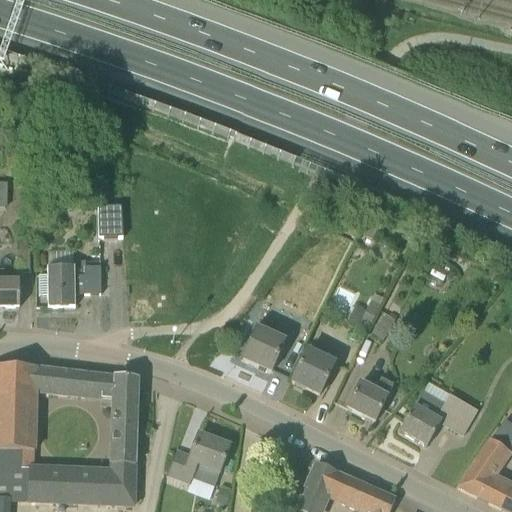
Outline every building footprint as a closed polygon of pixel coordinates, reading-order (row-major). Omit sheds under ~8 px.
[(22,170),(25,147),(7,144),(4,168),(22,170)] [(121,212),(102,214),(104,239),(123,238),(121,212)] [(362,235),(372,239),(377,229),(366,224),(362,235)] [(18,275),(30,275),(29,244),(17,244),(18,275)] [(85,269),(85,264),(73,264),(73,270),(47,270),(47,280),(37,280),(37,300),(47,300),(47,310),(75,310),(75,294),(84,293),(84,298),(101,297),(100,269),(85,269)] [(0,284),(0,310),(19,310),(19,284),(0,284)] [(367,333),(382,300),(374,296),(358,328),(367,333)] [(381,343),(394,321),(384,315),(371,337),(381,343)] [(271,374),(284,344),(288,337),(259,324),(242,362),(271,374)] [(320,398),(335,367),(306,353),(291,384),(320,398)] [(102,404),(103,379),(37,371),(0,369),(0,511),(10,511),(11,504),(134,508),(136,433),(113,432),(112,476),(75,475),(77,403),(102,404)] [(113,432),(136,433),(138,383),(103,379),(102,404),(102,409),(114,409),(113,432)] [(374,425),(393,387),(381,381),(375,393),(360,386),(347,412),(374,425)] [(453,427),(462,410),(451,404),(446,414),(436,409),(431,418),(414,409),(400,434),(426,450),(442,421),(453,427)] [(219,475),(229,449),(198,437),(190,460),(177,455),(169,478),(190,486),(191,482),(214,490),(219,475)] [(511,511),(511,491),(490,481),(506,457),(489,446),(457,491),(489,506),(501,511),(511,511)] [(390,511),(392,508),(395,502),(338,477),(316,466),(295,511),(321,511),(329,498),(360,511),(390,511)] [(229,494),(219,491),(215,504),(225,507),(229,494)]
